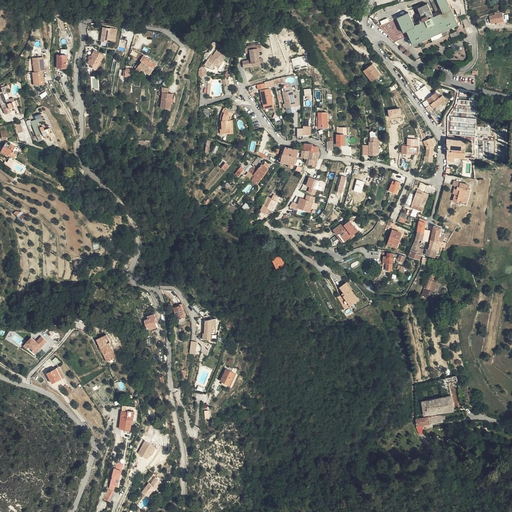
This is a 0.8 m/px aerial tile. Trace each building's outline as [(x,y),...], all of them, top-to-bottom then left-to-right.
[(392,22),(405,37),(407,37),(405,32),(407,31),(414,46),(421,43),(420,41),(450,28),(451,29),(460,25),(447,0),(436,0),(432,2),(436,13),(440,11),(441,14),(433,17),(427,5),(417,10),(419,15),(414,17),(411,12),(392,22)] [(494,17),(501,16),(500,12),(488,14),(489,21),(494,20),(494,17)] [(384,25),(400,40),(405,37),(392,22),(384,25)] [(393,43),(400,40),(384,25),(379,28),(389,37),(388,38),(393,43)] [(115,42),(117,29),(102,27),(100,40),(115,42)] [(420,41),(421,43),(430,39),(440,34),(451,29),(450,28),(420,41)] [(407,37),(412,47),(414,46),(407,31),(405,32),(407,37)] [(215,64),(218,65),(220,59),(225,62),(228,53),(226,52),(227,48),(222,47),(221,50),(217,49),(213,60),(210,59),(207,67),(213,69),(215,64)] [(259,58),(258,52),(249,53),(250,60),(242,60),(243,67),(263,66),(262,58),(259,58)] [(43,68),(49,67),(52,67),(49,53),(40,55),(43,68)] [(95,59),(93,63),(91,67),(98,70),(97,71),(101,73),(108,57),(98,53),(95,59)] [(152,64),(157,67),(160,62),(147,55),(142,58),(145,60),(152,64)] [(305,56),(292,58),(293,67),(307,65),(305,56)] [(62,72),(71,72),(71,59),(62,58),(62,72)] [(147,71),(152,64),(145,60),(141,65),(139,65),(137,69),(145,74),(147,71)] [(152,74),(157,67),(152,64),(147,71),(152,74)] [(373,65),(364,72),(371,82),(380,75),(373,65)] [(43,68),(41,69),(43,81),(51,80),(49,67),(43,68)] [(278,79),(259,83),(260,89),(278,86),(278,83),(278,79)] [(420,100),(430,93),(425,85),(414,92),(420,100)] [(14,111),(15,114),(22,112),(21,108),(22,108),(20,103),(18,103),(13,105),(12,101),(10,102),(8,96),(12,95),(10,88),(5,90),(6,94),(1,96),(7,111),(12,109),(13,112),(14,111)] [(271,89),(262,91),(266,109),(275,107),(271,89)] [(294,89),(284,91),(288,108),(298,105),(294,89)] [(437,92),(426,99),(434,109),(447,99),(443,95),(440,97),(437,92)] [(171,95),(165,94),(161,109),(171,111),(173,104),(175,96),(171,95)] [(220,133),(228,134),(229,109),(227,108),(225,112),(223,111),(220,118),(221,119),(220,121),(222,121),(222,125),(222,129),(220,129),(220,133)] [(388,110),(389,118),(401,117),(400,108),(388,110)] [(61,117),(70,119),(68,111),(60,110),(61,117)] [(35,124),(42,138),(48,135),(50,140),(51,139),(51,138),(54,138),(57,137),(56,134),(57,133),(55,128),(54,129),(50,131),(48,127),(45,129),(43,124),(47,121),(45,116),(39,118),(41,121),(35,124)] [(27,134),(24,126),(18,129),(22,138),(27,134)] [(297,127),(297,136),(311,136),(311,127),(297,127)] [(345,134),(339,134),(337,134),(337,145),(345,145),(345,144),(345,141),(345,137),(345,134)] [(377,138),(370,138),(370,143),(369,143),(369,156),(374,156),(374,153),(379,153),(379,141),(377,141),(377,138)] [(431,138),(424,141),(427,147),(426,156),(433,157),(435,145),(431,138)] [(468,142),(450,139),(450,149),(462,151),(462,158),(466,158),(467,158),(468,142)] [(294,160),(300,162),(301,157),(302,150),(306,151),(307,144),(304,144),(304,145),(301,145),(300,150),(286,147),(284,152),(283,151),(282,153),(295,156),(294,160)] [(418,153),(418,146),(412,145),(398,145),(398,154),(413,154),(413,153),(418,153)] [(13,159),(20,162),(21,158),(23,159),(27,153),(22,151),(17,148),(16,150),(11,148),(6,156),(12,160),(13,159)] [(462,151),(450,149),(449,156),(454,157),(460,157),(462,158),(462,151)] [(293,167),(294,164),(294,160),(295,156),(282,153),(282,154),(283,155),(282,157),(281,157),(280,161),(281,161),(289,163),(289,164),(289,165),(288,165),(286,165),(286,166),(293,167)] [(306,157),(305,162),(308,162),(308,165),(307,164),(306,165),(315,167),(316,163),(316,162),(317,159),(317,157),(306,157)] [(263,162),(255,174),(262,178),(269,166),(263,162)] [(245,170),(241,166),(236,174),(240,177),(245,170)] [(305,185),(312,187),(314,178),(308,176),(305,185)] [(346,177),(341,176),(337,192),(342,193),(346,177)] [(400,183),(392,180),(389,191),(397,194),(400,183)] [(458,188),(457,193),(455,200),(458,201),(457,203),(462,204),(462,201),(468,203),(472,188),(470,188),(471,184),(455,180),(454,183),(457,184),(456,188),(458,188)] [(420,210),(426,192),(419,189),(417,195),(415,200),(412,207),(420,210)] [(427,202),(430,193),(426,192),(420,210),(424,211),(427,202)] [(276,203),(274,202),(270,199),(267,197),(261,207),(262,207),(258,213),(263,216),(267,210),(270,212),(276,203)] [(305,210),(308,200),(299,197),(295,206),(305,210)] [(420,217),(417,228),(424,229),(425,224),(426,219),(420,217)] [(350,229),(353,231),(357,226),(353,223),(352,224),(347,218),(343,222),(341,220),(332,229),(338,235),(339,235),(343,238),(345,236),(348,232),(350,229)] [(426,254),(436,256),(436,252),(439,252),(441,246),(444,247),(447,241),(443,240),(444,236),(440,235),(442,227),(435,224),(431,237),(428,248),(427,248),(427,252),(426,254)] [(401,230),(393,227),(388,240),(397,243),(401,230)] [(415,237),(426,239),(428,239),(429,236),(423,234),(424,229),(417,228),(415,237)] [(410,248),(421,252),(423,248),(423,247),(424,242),(425,242),(426,239),(415,237),(414,240),(410,248)] [(420,257),(421,252),(410,248),(409,250),(408,254),(420,257)] [(391,268),(392,260),(392,257),(393,251),(387,250),(387,254),(384,254),(382,260),(386,261),(384,267),(387,267),(391,268)] [(276,253),(272,255),(279,266),(277,267),(280,271),(284,268),(282,265),(289,261),(283,251),(277,255),(276,253)] [(402,261),(406,255),(403,254),(402,253),(398,252),(393,251),(392,257),(400,259),(400,261),(401,261),(401,260),(402,261)] [(423,286),(429,288),(432,279),(429,279),(430,276),(427,275),(426,277),(425,276),(425,278),(423,286)] [(355,302),(360,299),(350,282),(342,286),(346,292),(344,293),(351,303),(354,301),(355,302)] [(421,296),(421,298),(429,300),(431,291),(429,290),(428,297),(421,296)] [(362,301),(360,299),(355,302),(354,301),(351,303),(344,293),(342,295),(351,308),(362,301)] [(183,303),(175,305),(182,325),(189,323),(183,303)] [(156,312),(148,315),(149,319),(145,321),(149,330),(158,327),(155,319),(158,318),(156,312)] [(223,333),(223,326),(211,327),(211,331),(209,331),(210,339),(214,339),(214,333),(223,333)] [(112,337),(108,340),(119,359),(123,357),(120,352),(119,352),(116,345),(117,345),(112,337)] [(119,359),(108,340),(103,343),(114,362),(119,359)] [(39,350),(32,343),(25,348),(33,356),(32,357),(35,359),(39,355),(37,352),(39,350)] [(240,371),(231,367),(226,379),(236,383),(240,371)] [(60,369),(65,379),(69,377),(64,368),(60,369)] [(54,372),(62,381),(65,379),(60,369),(54,372)] [(56,384),(62,381),(54,372),(51,374),(56,384)] [(459,374),(442,378),(446,395),(425,401),(429,415),(458,408),(453,383),(460,381),(459,374)] [(467,410),(448,413),(449,420),(468,417),(467,410)] [(120,411),(119,430),(132,431),(133,411),(120,411)] [(448,413),(432,416),(433,423),(449,420),(448,413)] [(133,415),(133,419),(132,427),(132,433),(143,435),(144,427),(145,415),(138,414),(138,415),(133,415)] [(432,416),(421,418),(421,425),(433,423),(432,416)] [(161,446),(160,446),(154,443),(148,457),(157,461),(160,454),(162,449),(161,446)] [(114,487),(118,487),(122,463),(113,462),(106,501),(111,502),(114,487)] [(133,468),(127,467),(126,474),(124,474),(118,507),(126,508),(128,496),(126,496),(127,490),(129,490),(133,468)] [(149,498),(161,482),(155,477),(150,484),(148,482),(141,492),(149,498)] [(156,498),(161,501),(167,492),(169,494),(173,487),(167,483),(163,490),(161,489),(156,498)]
